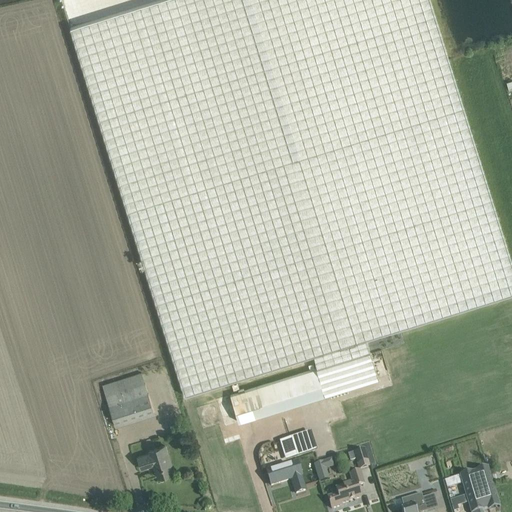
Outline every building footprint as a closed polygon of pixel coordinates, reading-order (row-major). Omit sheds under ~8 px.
[(159,0),(70,28),(76,47),(185,396),(312,356),(357,342),(365,340),(368,338),(400,329),(511,293),(511,263),(448,59),(430,0),(159,0)] [(365,340),(357,342),(312,356),(316,368),(230,395),(238,422),(378,379),(365,340)] [(141,373),(102,385),(115,426),(154,414),(141,373)] [(221,412),(206,407),(201,420),(216,425),(221,412)] [(309,433),(291,438),(297,457),(315,451),(309,433)] [(137,457),(138,459),(141,469),(153,465),(157,478),(172,473),(169,465),(171,464),(165,446),(149,451),(150,453),(137,457)] [(364,484),(360,472),(371,469),(365,450),(353,453),(355,460),(358,471),(350,474),(353,483),(336,489),(337,493),(328,495),(331,508),(342,505),(341,504),(361,498),(357,486),(364,484)] [(298,462),(267,472),(271,485),(292,479),(296,493),(305,490),(301,476),(302,476),(298,462)] [(324,462),(315,465),(320,482),(330,479),(324,462)] [(489,467),(488,468),(461,476),(471,511),(483,511),(484,511),(500,506),(500,508),(501,507),(494,485),(489,467)] [(404,508),(401,509),(402,511),(423,511),(426,511),(421,494),(401,500),(404,508)]
